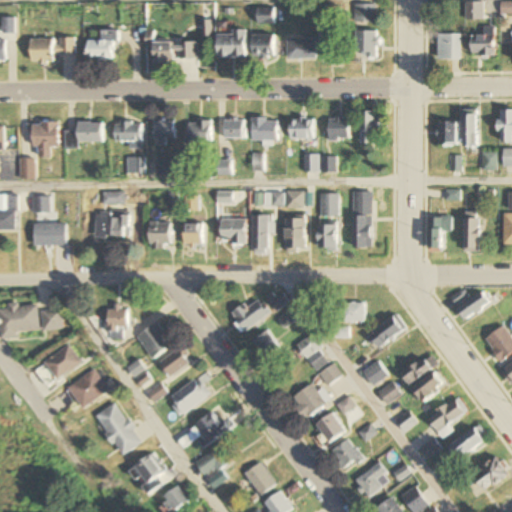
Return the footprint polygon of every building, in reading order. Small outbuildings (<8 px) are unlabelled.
[(511,2),(501,3),(502,15),(511,14),(511,2)] [(466,3),(466,21),(484,21),(484,3),(466,3)] [(356,23),(377,23),(377,5),(356,5),(356,23)] [(274,25),(274,9),(258,9),(258,25),(274,25)] [(472,57),(496,57),(496,28),(483,28),(483,35),(472,35),(472,57)] [(103,42),(89,42),(89,61),(119,61),(119,32),(103,32),(103,42)] [(345,64),(345,32),(321,32),(321,64),(345,64)] [(378,32),(356,32),(356,59),(378,59),(378,32)] [(247,33),(219,33),(219,59),(247,59),(247,33)] [(438,61),(461,61),(461,35),(438,35),(438,61)] [(275,36),(254,36),(254,57),(275,57),(275,36)] [(317,39),(288,39),(288,60),(317,60),(317,39)] [(32,40),(32,64),(55,64),(55,56),(76,56),(76,40),(32,40)] [(153,66),(174,66),(174,44),(153,44),(153,66)] [(464,147),(479,147),(479,110),(464,110),(464,147)] [(501,143),(511,143),(511,111),(501,111),(501,143)] [(381,112),(363,112),(363,146),(381,146),(381,112)] [(279,142),(279,119),(254,119),(254,142),(279,142)] [(292,119),(292,141),(315,141),(315,119),(292,119)] [(350,119),(330,119),(330,142),(351,141),(350,119)] [(177,143),(177,121),(156,121),(156,143),(177,143)] [(213,121),(188,121),(188,145),(213,145),(213,121)] [(246,121),(225,121),(225,141),(246,141),(246,121)] [(117,123),(117,142),(131,142),(131,149),(143,149),(143,123),(117,123)] [(459,123),(439,123),(439,146),(459,146),(459,123)] [(52,148),(60,148),(60,124),(35,124),(35,157),(52,157),(52,148)] [(104,143),(104,124),(79,124),(79,132),(68,132),(68,148),(78,148),(78,143),(104,143)] [(499,154),(484,154),(484,171),(499,171),(499,154)] [(319,156),(306,156),(306,173),(319,173),(319,156)] [(324,173),(337,173),(337,158),(324,158),(324,173)] [(35,160),(21,160),(21,174),(35,174),(35,160)] [(304,207),(304,193),(288,193),(288,207),(304,207)] [(374,250),(374,193),(356,193),(356,250),(374,250)] [(125,203),(125,194),(109,194),(109,203),(125,203)] [(0,231),(18,232),(18,195),(8,195),(8,211),(0,211),(0,231)] [(285,195),(272,195),(272,196),(266,196),(266,206),(285,206),(285,195)] [(322,218),(340,218),(340,195),(322,195),(322,218)] [(34,197),(34,213),(51,213),(51,197),(34,197)] [(130,212),(98,212),(98,238),(130,238),(130,212)] [(466,252),(480,252),(480,213),(466,213),(466,252)] [(253,217),(253,255),(271,255),(271,217),(253,217)] [(430,253),(446,253),(446,233),(454,233),(454,217),(430,217),(430,253)] [(306,218),(287,218),(287,253),(306,253),(306,218)] [(248,244),(248,220),(222,220),(222,244),(248,244)] [(320,252),(339,252),(339,222),(320,222),(320,252)] [(68,223),(35,223),(35,246),(68,246),(68,223)] [(150,223),(150,249),(172,249),(172,223),(150,223)] [(186,245),(203,245),(203,224),(186,224),(186,245)] [(491,303),(484,291),(459,308),(466,319),(491,303)] [(293,301),(287,293),(272,304),(278,311),(293,301)] [(253,308),(241,303),(235,316),(239,318),(236,326),(256,334),(268,306),(256,301),(253,308)] [(367,322),(366,303),(344,303),(344,322),(367,322)] [(38,304),(0,307),(0,311),(2,337),(40,333),(38,304)] [(129,327),(129,307),(109,307),(109,339),(123,339),(123,327),(129,327)] [(64,330),(62,309),(42,311),(44,332),(64,330)] [(301,319),(294,309),(279,320),(287,330),(301,319)] [(371,333),(380,348),(409,329),(399,314),(371,333)] [(153,359),(174,345),(158,322),(137,336),(153,359)] [(485,340),(503,362),(511,354),(511,336),(503,326),(485,340)] [(279,353),(273,332),(255,338),(262,358),(279,353)] [(298,346),(318,372),(333,361),(313,335),(298,346)] [(81,362),(69,345),(44,364),(46,366),(38,371),(49,386),(81,362)] [(172,378),(192,363),(181,348),(161,363),(172,378)] [(439,365),(431,354),(403,374),(411,385),(439,365)] [(391,376),(381,361),(364,372),(375,387),(391,376)] [(343,376),(335,365),(320,374),(329,386),(343,376)] [(109,391),(94,370),(68,389),(84,409),(109,391)] [(416,388),(425,402),(449,386),(440,372),(416,388)] [(184,415),(213,394),(200,377),(172,398),(184,415)] [(390,406),(403,395),(394,382),(380,393),(390,406)] [(167,393),(159,384),(149,394),(157,403),(167,393)] [(327,404),(312,384),(291,400),(306,419),(327,404)] [(356,407),(350,397),(338,406),(345,415),(356,407)] [(470,411),(460,397),(430,419),(442,436),(453,429),(450,425),(470,411)] [(96,417),(125,456),(145,441),(117,403),(96,417)] [(419,423),(411,411),(398,421),(406,432),(419,423)] [(185,448),(199,438),(205,447),(228,431),(215,413),(179,439),(185,448)] [(316,425),(331,443),(346,431),(332,413),(316,425)] [(379,434),(372,424),(359,433),(367,443),(379,434)] [(490,437),(481,425),(450,447),(460,460),(490,437)] [(431,459),(444,449),(434,437),(422,447),(431,459)] [(332,451),(345,472),(364,460),(351,439),(332,451)] [(229,480),(221,468),(230,463),(221,448),(197,463),(207,478),(208,477),(215,489),(229,480)] [(159,476),(166,473),(157,454),(131,468),(138,483),(141,481),(148,494),(164,485),(159,476)] [(511,475),(500,457),(474,473),(485,491),(511,475)] [(278,484),(262,463),(246,474),(262,496),(278,484)] [(392,481),(379,464),(356,480),(369,498),(392,481)] [(411,474),(407,468),(397,475),(401,481),(411,474)] [(170,511),(194,499),(189,489),(183,492),(180,486),(161,496),(169,511),(170,511)] [(403,496),(413,511),(421,511),(430,506),(416,487),(403,496)] [(270,511),(288,511),(293,508),(280,491),(265,503),(271,511),(270,511)] [(402,511),(391,497),(376,509),(378,511),(402,511)]
